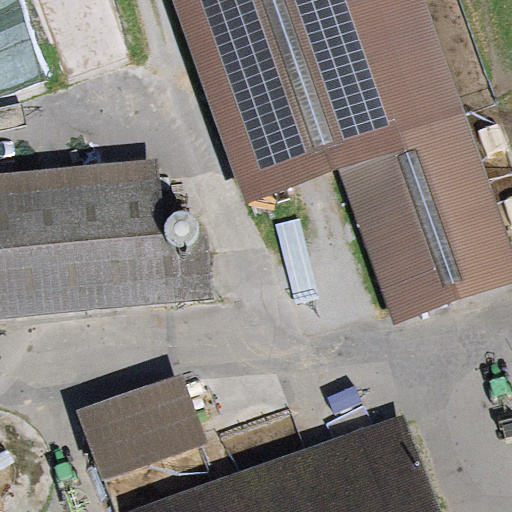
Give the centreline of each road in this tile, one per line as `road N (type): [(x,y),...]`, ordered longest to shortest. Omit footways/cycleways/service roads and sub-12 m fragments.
road 1 (track): [(0,368),(222,344),(424,356),(511,345)]
road 2 (track): [(152,0),(268,347)]
